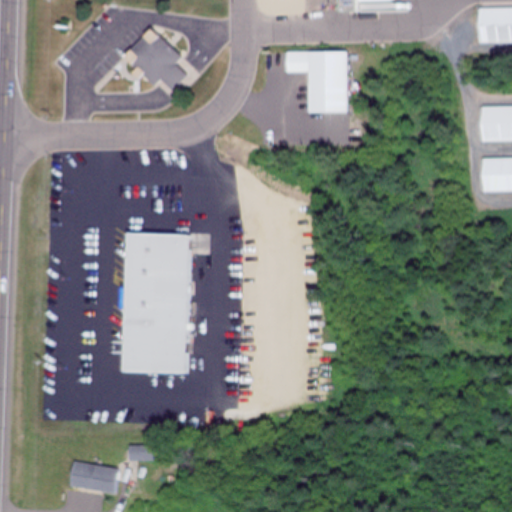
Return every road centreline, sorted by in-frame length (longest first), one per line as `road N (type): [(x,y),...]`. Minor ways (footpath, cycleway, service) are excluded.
road 1 (primary): [(0,377),(10,0)]
road 2 (residential): [(240,0),(235,94),(211,115),(185,127),(7,129)]
